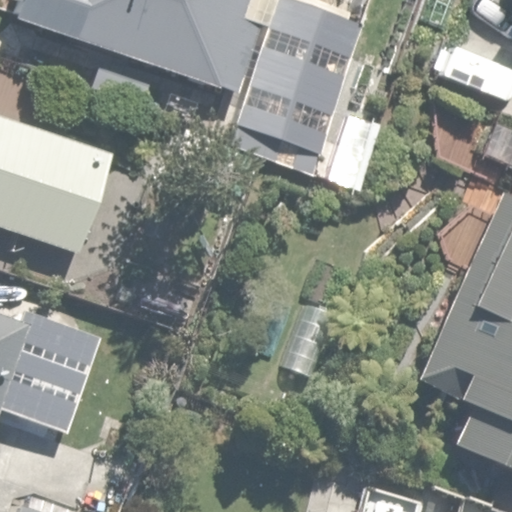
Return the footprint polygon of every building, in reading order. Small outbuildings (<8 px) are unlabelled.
[(18,0),(14,14),(223,89),(254,0),(18,0)] [(363,29),(278,0),(274,0),(225,146),(312,176),(363,29)] [(115,150),(0,111),(0,224),(81,251),(115,150)] [(511,199),(490,191),(419,364),(456,379),(446,403),(460,409),(446,443),(511,470),(511,199)] [(0,376),(19,321),(0,314),(0,376)] [(402,511),(407,495),(361,484),(353,511),(402,511)]
